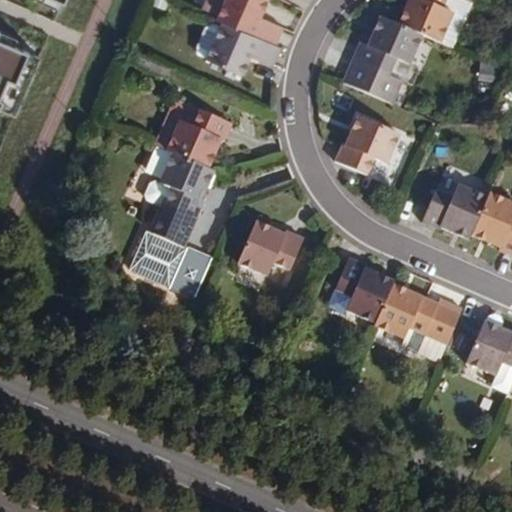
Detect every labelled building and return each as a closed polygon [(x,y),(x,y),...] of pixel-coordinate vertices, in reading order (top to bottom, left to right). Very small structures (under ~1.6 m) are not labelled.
[(213,13),(218,0),(201,0),(198,7),(213,13)] [(211,17),(218,20),(272,44),(281,26),(258,15),(264,0),(218,0),(213,13),(211,17)] [(408,0),(398,23),(424,35),(428,37),(442,6),(430,1),(430,0),(408,0)] [(442,6),(428,37),(441,43),(459,0),(430,0),(430,1),(442,6)] [(410,67),(424,35),(398,23),(381,16),(367,46),(362,43),(344,82),(394,105),(404,84),(392,79),(399,62),(410,67)] [(272,44),(218,20),(216,25),(202,57),(202,58),(240,74),(248,56),(271,66),(279,47),(272,44)] [(202,57),(216,25),(212,23),(201,29),(195,43),(198,55),(202,57)] [(0,110),(13,116),(38,58),(0,41),(0,110)] [(194,106),(169,95),(149,143),(161,148),(174,118),(186,124),(194,106)] [(400,124),(357,105),(343,134),(339,132),(331,150),(367,166),(375,150),(387,155),(400,124)] [(161,148),(167,150),(206,167),(218,138),(221,140),(229,121),(194,106),(186,124),(174,118),(161,148)] [(206,167),(167,150),(153,182),(163,186),(144,233),(181,248),(200,202),(197,201),(211,168),(206,167)] [(471,229),(488,191),(459,178),(454,188),(435,180),(419,216),(438,225),(440,220),(470,233),(471,229)] [(511,196),(490,186),(488,191),(471,229),(502,243),(500,247),(511,251),(511,196)] [(284,235),(254,222),(235,265),(266,278),(270,268),(287,275),(303,238),(286,231),(284,235)] [(344,309),(374,322),(392,282),(394,279),(363,266),(365,262),(347,254),(331,291),(349,299),(344,309)] [(392,282),(374,322),(372,329),(401,341),(401,343),(438,359),(450,330),(425,319),(433,300),(392,282)] [(349,299),(331,291),(324,307),(341,315),(344,309),(349,299)] [(458,311),(433,300),(425,319),(450,330),(458,311)] [(511,370),(511,331),(482,318),(463,361),(495,375),(500,365),(511,370)] [(198,343),(178,335),(169,356),(189,365),(198,343)] [(495,375),(489,388),(506,396),(511,382),(511,370),(500,365),(495,375)]
